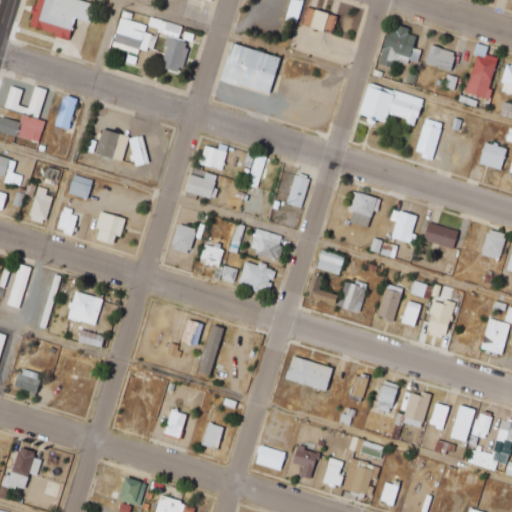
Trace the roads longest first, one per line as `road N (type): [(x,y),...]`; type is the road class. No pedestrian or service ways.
road 1 (residential): [(0,54),(511,213)]
road 2 (residential): [(226,0),(68,511)]
road 3 (residential): [(379,0),(222,511)]
road 4 (residential): [(0,232),(511,384)]
road 5 (residential): [(320,511),(0,412)]
